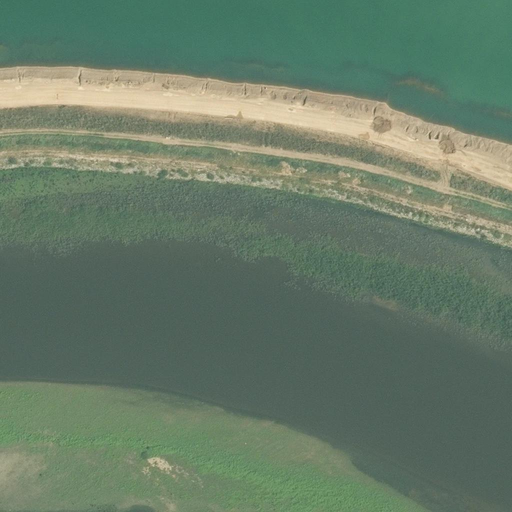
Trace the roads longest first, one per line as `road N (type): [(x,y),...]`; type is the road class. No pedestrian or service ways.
road 1 (track): [(511,212),(356,167),(278,155),(100,136),(0,138)]
road 2 (track): [(0,94),(132,95),(346,120),(511,167)]
